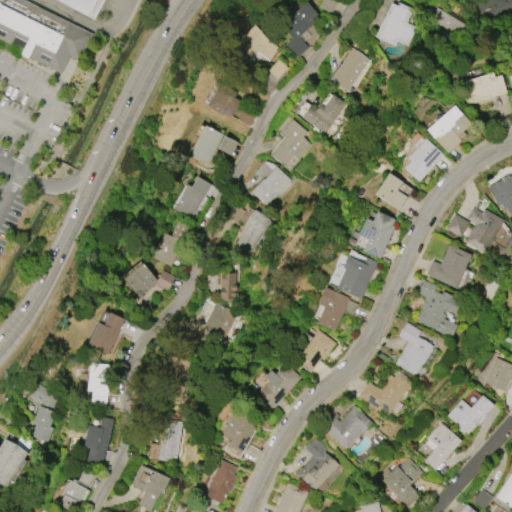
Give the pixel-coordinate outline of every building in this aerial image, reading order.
[(24,0),(0,0),(0,40),(10,45),(11,43),(21,48),(18,55),(26,60),(28,56),(60,73),(69,55),(78,59),(91,33),(24,0)] [(57,0),(92,18),(101,0),(57,0)] [(336,0),(321,0),(318,7),(330,13),(336,0)] [(481,0),(511,0),(511,13),(490,22),(481,0)] [(375,37),(391,2),(396,5),(398,1),(410,7),(408,11),(411,12),(406,22),(416,27),(408,46),(397,41),(395,46),(375,37)] [(283,23),(307,2),(320,18),(307,29),(312,35),(304,42),(308,47),(297,57),(286,44),(293,38),(287,31),(289,29),(283,23)] [(459,35),(465,22),(435,9),(430,22),(459,35)] [(265,63),(254,55),(251,58),(236,41),(255,24),(270,39),(279,47),(265,63)] [(331,79),(352,48),(369,60),(348,91),(331,79)] [(507,93),(471,104),(466,88),(502,77),(507,93)] [(240,101),(231,118),(208,104),(220,83),(236,93),(234,97),(240,101)] [(333,94),(346,103),(333,119),(339,124),(329,137),(324,134),(322,136),(312,128),(314,127),(302,117),(311,104),(318,109),(321,105),(324,107),(333,94)] [(461,141),(447,153),(427,129),(455,105),(471,124),(457,136),(461,141)] [(236,119),(248,126),(255,114),(244,107),(236,119)] [(292,119),(308,132),(303,138),(311,144),(300,159),(294,154),(285,165),(271,154),(285,137),(281,133),(292,119)] [(223,134),(208,165),(191,157),(205,126),(223,134)] [(443,155),(418,182),(401,165),(425,138),(443,155)] [(276,166),(291,180),(268,205),(253,191),(263,180),(255,173),(264,162),(273,170),(276,166)] [(398,210),(375,194),(389,173),(402,182),(397,190),(407,197),(398,210)] [(498,206),(489,187),(502,180),(502,178),(507,175),(509,178),(511,176),(511,216),(510,217),(505,208),(503,209),(501,205),(498,206)] [(210,186),(191,219),(174,209),(182,193),(187,184),(191,187),(196,178),(210,186)] [(465,241),(475,224),(466,219),(473,207),(474,208),(478,202),(481,204),(477,210),(482,213),(484,209),(504,220),(485,253),(465,241)] [(255,210),(270,220),(261,233),(251,253),(235,245),(245,226),(244,226),(255,210)] [(394,227),(379,259),(362,251),(368,239),(359,235),(366,218),(372,221),(377,211),(395,219),(392,225),(394,227)] [(461,237),(468,221),(452,214),(445,230),(461,237)] [(171,266),(153,257),(165,233),(171,236),(178,221),(194,229),(187,241),(184,240),(171,266)] [(456,288),(426,275),(433,260),(440,264),(449,245),(471,255),(456,288)] [(377,262),(361,299),(336,289),(345,269),(343,268),(348,256),(354,258),(354,259),(364,264),(366,257),(377,262)] [(163,270),(175,277),(167,291),(160,287),(145,299),(127,276),(143,263),(156,279),(163,270)] [(219,301),(236,300),(236,273),(219,273),(219,301)] [(452,337),(416,321),(421,309),(420,309),(425,297),(418,293),(423,280),(437,286),(435,291),(460,302),(455,314),(445,309),(442,314),(445,315),(444,319),(457,325),(452,337)] [(317,323),(325,307),(318,304),(325,287),(350,298),(349,300),(358,304),(353,316),(343,312),(335,331),(317,323)] [(216,302),(237,313),(220,345),(199,334),(216,302)] [(124,319),(108,354),(87,344),(98,322),(104,325),(110,312),(124,319)] [(395,364),(408,342),(398,336),(406,322),(422,331),(418,337),(433,346),(423,365),(422,364),(415,375),(395,364)] [(318,330),(336,343),(323,359),(321,357),(310,373),(295,361),(318,330)] [(191,362),(181,403),(160,397),(171,357),(191,362)] [(485,382),(496,357),(511,364),(511,381),(509,380),(504,391),(485,382)] [(87,391),(90,363),(112,365),(108,396),(107,396),(106,406),(91,400),(92,391),(87,391)] [(273,408),(257,395),(269,381),(264,377),(271,370),(276,374),(285,363),(301,377),(288,392),(287,391),(273,408)] [(379,410),(359,395),(369,382),(380,390),(391,375),(394,377),(399,371),(413,382),(389,413),(382,407),(379,410)] [(54,429),(48,442),(33,436),(37,426),(33,424),(42,403),(30,397),(35,385),(60,396),(53,411),(56,412),(49,427),(54,429)] [(493,405),(467,434),(447,415),(461,399),(471,408),(482,395),(493,405)] [(221,432),(239,403),(257,414),(251,425),(255,428),(251,434),(253,435),(241,455),(226,446),(229,441),(221,437),(223,433),(221,432)] [(346,449),(323,428),(336,413),(339,416),(337,419),(340,421),(354,405),(372,422),(362,433),(362,432),(346,449)] [(114,419),(107,451),(105,450),(102,465),(86,461),(89,449),(83,447),(88,425),(101,427),(103,417),(114,419)] [(182,422),(176,458),(159,455),(165,419),(182,422)] [(461,441),(435,470),(424,460),(436,447),(427,438),(441,422),(461,441)] [(339,465),(316,489),(305,479),(304,480),(298,475),(296,477),(295,475),(313,456),(305,448),(316,436),(328,448),(325,452),(339,465)] [(0,483),(0,446),(4,439),(28,453),(24,459),(26,461),(13,483),(10,481),(6,487),(0,483)] [(408,507),(396,495),(382,481),(397,466),(398,467),(408,457),(423,472),(409,485),(419,495),(408,507)] [(204,496),(221,459),(237,467),(233,474),(237,476),(229,493),(227,492),(222,504),(204,496)] [(140,465),(166,476),(151,510),(139,504),(145,490),(132,484),(140,465)] [(72,511),(58,505),(63,495),(62,494),(69,480),(72,481),(73,479),(77,481),(84,468),(97,475),(90,489),(78,482),(77,484),(85,488),(78,502),(77,502),(72,511)] [(511,506),(511,508),(496,497),(511,473),(511,506)] [(308,492),(299,511),(274,511),(288,482),(308,492)] [(379,511),(352,511),(360,510),(360,506),(377,502),(379,511)]
